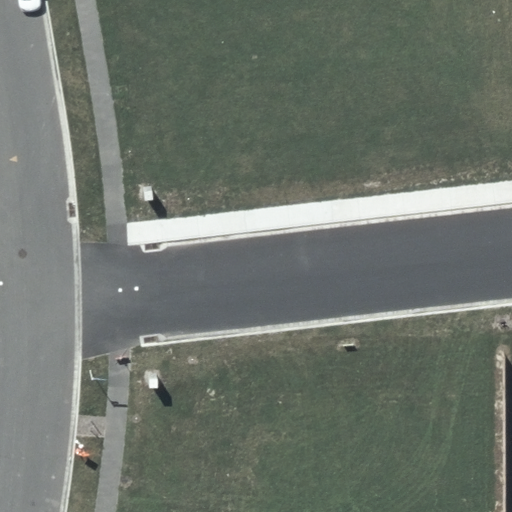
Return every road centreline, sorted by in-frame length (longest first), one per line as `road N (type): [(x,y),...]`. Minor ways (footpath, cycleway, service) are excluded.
road 1 (residential): [(27,303),(511,250)]
road 2 (residential): [(27,303),(20,161),(0,9)]
road 3 (residential): [(8,511),(21,436),(27,303)]
